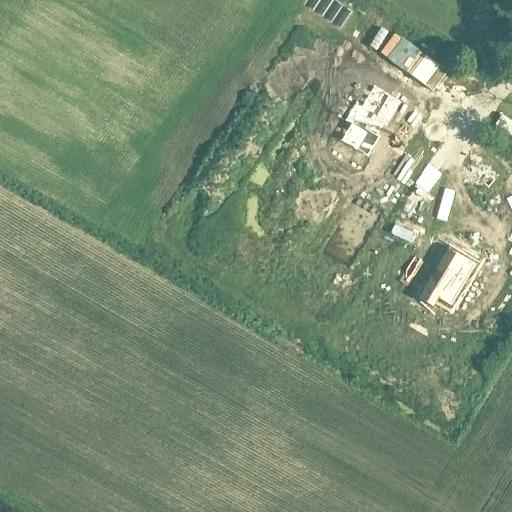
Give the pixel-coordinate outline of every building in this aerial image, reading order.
[(354,116),(344,134),(371,149),(384,128),(380,126),(386,116),(390,118),(403,94),(376,78),(364,98),(359,95),(349,113),(354,116)] [(398,180),(441,137),(417,112),(383,147),(397,160),(387,170),(398,180)] [(434,179),(421,204),(445,216),(441,225),(451,230),(454,224),(477,235),(491,207),(434,179)] [(295,209),(331,242),(355,215),(319,183),(295,209)] [(476,263),(449,247),(418,298),(433,307),(438,298),(451,306),(476,263)]
